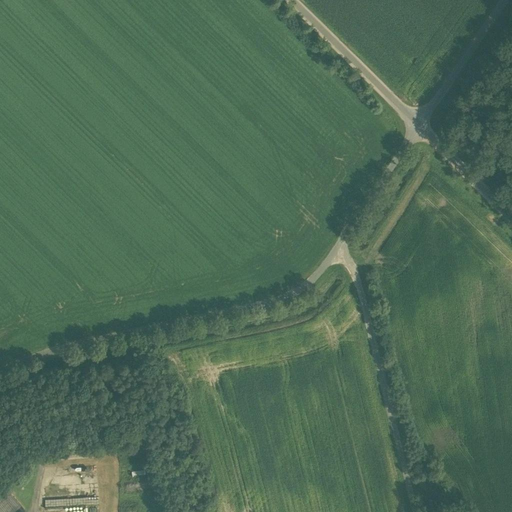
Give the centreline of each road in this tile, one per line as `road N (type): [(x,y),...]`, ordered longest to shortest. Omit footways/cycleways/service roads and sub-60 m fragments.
road 1 (unclassified): [(0,371),(38,354),(280,299),(304,285),(335,248)]
road 2 (unclassified): [(418,511),(356,275),(335,248)]
road 3 (unclassified): [(418,124),(291,0)]
road 4 (unclassified): [(502,0),(418,124)]
road 5 (unclassified): [(418,124),(335,248)]
road 6 (unclassified): [(511,218),(418,124)]
